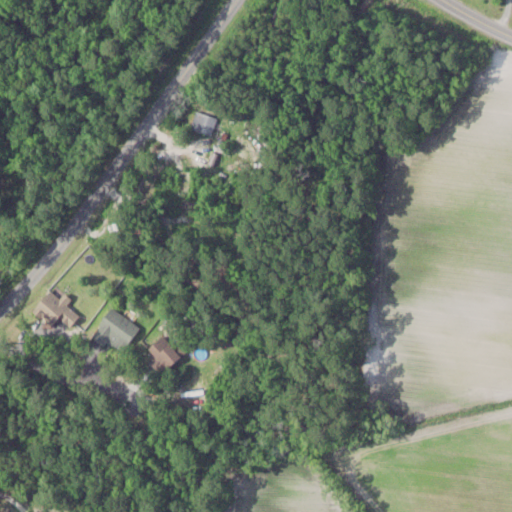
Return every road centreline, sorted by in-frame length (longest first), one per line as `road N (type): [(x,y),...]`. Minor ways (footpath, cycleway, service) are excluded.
road 1 (residential): [(236,0),(51,256),(0,308)]
road 2 (residential): [(0,340),(28,364),(136,406)]
